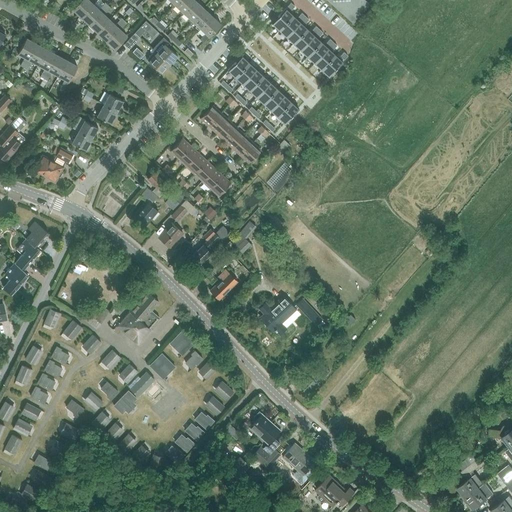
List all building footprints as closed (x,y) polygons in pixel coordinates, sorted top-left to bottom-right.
[(79,0),(72,9),(80,17),(93,3),(89,0),(79,0)] [(182,15),(184,13),(195,0),(180,0),(175,6),(180,10),(179,12),(182,15)] [(190,23),(192,21),(204,8),(195,0),(184,13),(189,18),(187,20),(190,23)] [(328,0),(335,6),(352,22),(371,0),(328,0)] [(80,17),(89,25),(107,5),(105,2),(99,9),(93,3),(80,17)] [(136,6),(142,12),(145,8),(139,3),(136,6)] [(89,25),(97,32),(109,20),(104,15),(111,7),(107,5),(89,25)] [(129,7),(125,12),(128,16),(133,11),(129,7)] [(199,31),(200,29),(212,16),(204,8),(192,21),(197,26),(195,27),(199,31)] [(286,8),(272,23),(279,30),(293,15),(286,8)] [(109,20),(97,32),(106,40),(124,20),(128,17),(125,14),(115,25),(109,20)] [(293,15),(279,30),(286,36),(300,22),(293,15)] [(150,19),(156,25),(159,21),(153,16),(150,19)] [(212,16),(200,29),(205,33),(200,39),(203,42),(221,24),(212,16)] [(124,20),(106,40),(114,48),(127,35),(121,30),(127,23),(124,20)] [(141,26),(152,36),(157,31),(145,20),(141,26)] [(159,21),(156,25),(162,30),(165,27),(159,21)] [(300,22),(286,36),(293,43),(307,28),(300,22)] [(307,28),(293,43),(300,50),(314,35),(307,28)] [(167,35),(173,40),(176,37),(170,32),(167,35)] [(128,49),(129,49),(140,37),(135,33),(124,44),(128,49)] [(314,35),(300,50),(307,56),(321,41),(314,35)] [(163,37),(152,49),(154,51),(156,52),(169,64),(177,55),(170,48),(168,47),(171,44),(163,37)] [(176,37),(173,40),(178,46),(181,42),(176,37)] [(26,38),(17,54),(24,58),(20,66),(23,67),(37,44),(26,38)] [(321,41),(307,56),(314,63),(328,48),(321,41)] [(37,44),(23,67),(27,69),(31,61),(38,65),(46,49),(37,44)] [(184,51),(190,56),(193,53),(187,48),(184,51)] [(328,48),(314,63),(321,69),(335,54),(328,48)] [(40,77),(44,79),(57,55),(46,49),(38,65),(45,68),(40,77)] [(169,64),(154,51),(150,56),(146,60),(161,73),(169,64)] [(335,54),(321,69),(328,76),(342,61),(335,54)] [(51,72),(58,76),(66,60),(57,55),(44,79),(47,80),(51,72)] [(241,55),(228,70),(235,77),(249,62),(241,55)] [(66,60),(58,76),(65,79),(60,88),(64,90),(65,87),(77,66),(66,60)] [(249,62),(235,77),(242,83),(256,69),(249,62)] [(256,69),(242,83),(249,90),(263,75),(256,69)] [(263,75),(249,90),(256,97),(270,82),(263,75)] [(115,82),(114,84),(112,88),(122,93),(125,88),(115,82)] [(270,82),(256,97),(263,103),(277,88),(270,82)] [(53,86),(49,93),(57,97),(61,91),(53,86)] [(82,87),(80,91),(86,94),(91,97),(93,93),(88,90),(82,87)] [(277,88),(263,103),(270,110),(284,95),(277,88)] [(91,97),(86,94),(80,91),(78,95),(89,101),(91,97)] [(0,98),(0,111),(0,112),(11,99),(4,93),(0,98)] [(109,93),(103,104),(117,112),(123,100),(109,93)] [(284,95),(270,110),(277,116),(291,102),(284,95)] [(232,100),(228,105),(232,109),(237,104),(232,100)] [(291,102),(277,116),(284,123),(298,108),(291,102)] [(50,111),(53,114),(60,106),(58,104),(57,103),(50,111)] [(117,112),(103,104),(97,116),(110,123),(117,112)] [(202,118),(210,125),(220,114),(213,106),(202,118)] [(57,110),(53,117),(66,124),(69,119),(63,116),(64,114),(57,110)] [(241,115),(244,118),(249,113),(245,110),(241,115)] [(210,125),(217,133),(228,121),(220,114),(210,125)] [(4,160),(6,161),(25,139),(16,131),(19,128),(20,129),(23,126),(23,122),(22,118),(19,115),(0,135),(0,141),(2,143),(0,145),(0,158),(2,160),(4,160)] [(66,124),(53,117),(50,121),(63,128),(66,124)] [(84,120),(78,131),(92,138),(98,127),(84,120)] [(217,133),(225,140),(236,128),(228,121),(217,133)] [(225,140),(233,147),(244,135),(236,128),(225,140)] [(264,129),(259,134),(264,138),(268,133),(264,129)] [(92,138),(78,131),(72,142),(85,150),(92,138)] [(233,147),(241,154),(252,142),(244,135),(233,147)] [(171,151),(179,158),(190,146),(182,139),(171,151)] [(274,150),(280,156),(290,145),(284,140),(280,144),(274,150)] [(252,142),(241,154),(249,161),(259,150),(252,142)] [(179,158),(187,165),(198,153),(190,146),(179,158)] [(53,161),(45,176),(55,182),(58,176),(60,177),(62,173),(60,172),(63,167),(63,166),(66,161),(68,163),(73,155),(65,151),(60,148),(56,154),(53,161)] [(187,165),(195,173),(206,161),(198,153),(187,165)] [(42,155),(34,170),(45,176),(53,161),(42,155)] [(296,169),(286,160),(266,183),(276,192),(296,169)] [(195,173),(203,180),(214,168),(206,161),(195,173)] [(171,166),(166,171),(171,175),(175,170),(171,166)] [(203,180),(211,187),(222,175),(214,168),(203,180)] [(148,179),(156,186),(152,191),(159,197),(163,193),(159,189),(165,183),(154,173),(148,179)] [(222,175),(211,187),(219,194),(229,183),(222,175)] [(187,181),(182,185),(186,189),(191,185),(187,181)] [(173,190),(167,197),(168,198),(176,205),(182,199),(185,196),(176,188),(173,191),(173,190)] [(148,197),(152,201),(157,196),(152,192),(148,197)] [(203,195),(198,200),(202,204),(207,199),(203,195)] [(150,205),(146,201),(134,215),(146,224),(158,211),(151,204),(150,205)] [(170,215),(177,221),(187,211),(180,204),(170,215)] [(207,209),(204,212),(211,219),(217,213),(210,206),(207,209)] [(10,217),(6,221),(15,229),(19,224),(10,217)] [(250,220),(243,227),(250,233),(257,226),(250,220)] [(31,232),(26,238),(36,247),(48,233),(34,221),(28,229),(31,232)] [(161,239),(170,247),(183,233),(172,223),(165,230),(168,232),(161,239)] [(229,232),(228,231),(223,226),(215,233),(211,229),(203,236),(208,242),(204,246),(203,245),(187,261),(195,269),(211,253),(207,249),(219,237),(221,240),(229,232)] [(251,243),(245,237),(239,232),(231,241),(236,246),(242,252),(251,243)] [(24,269),(37,254),(40,251),(36,247),(26,238),(16,249),(21,254),(15,262),(24,269)] [(230,241),(222,248),(225,251),(233,243),(230,241)] [(220,259),(226,266),(234,257),(228,251),(220,259)] [(10,278),(2,287),(11,294),(28,275),(14,263),(5,273),(10,278)] [(237,281),(226,269),(219,276),(222,279),(210,290),(219,299),(237,281)] [(120,330),(137,345),(151,330),(150,329),(153,326),(159,318),(151,311),(158,302),(146,291),(129,311),(130,312),(113,330),(117,333),(120,330)] [(293,306),(283,295),(270,308),(265,303),(259,308),(264,314),(260,318),(273,331),(275,329),(280,334),(286,329),(281,323),(296,309),(298,307),(316,326),(323,319),(302,298),(293,306)] [(93,305),(92,307),(87,303),(78,314),(96,328),(109,313),(99,305),(97,307),(96,305),(95,306),(93,305)] [(44,323),(55,328),(61,313),(50,308),(44,323)] [(350,314),(342,323),(347,327),(355,319),(350,314)] [(72,319),(63,332),(72,339),(82,327),(72,319)] [(169,343),(182,356),(195,342),(182,329),(169,343)] [(92,334),(81,345),(90,354),(101,342),(92,334)] [(24,359),(35,365),(43,351),(33,345),(24,359)] [(51,356),(65,364),(69,355),(61,350),(62,349),(56,346),(51,356)] [(112,349),(101,361),(110,369),(121,357),(112,349)] [(185,363),(192,370),(203,358),(195,350),(190,354),(192,356),(185,363)] [(149,366),(160,377),(172,366),(161,354),(149,366)] [(44,369),(58,377),(63,368),(54,364),(55,362),(49,359),(44,369)] [(209,360),(198,371),(206,379),(217,368),(209,360)] [(328,369),(320,362),(299,386),(306,392),(328,369)] [(118,375),(127,383),(138,371),(129,363),(118,375)] [(15,380),(27,385),(33,370),(21,365),(15,380)] [(37,383),(51,390),(55,381),(47,377),(47,375),(42,372),(37,383)] [(130,389),(139,398),(156,380),(147,372),(130,389)] [(233,391),(222,380),(214,389),(225,400),(233,391)] [(106,396),(111,400),(119,392),(107,381),(100,388),(108,395),(106,396)] [(29,396),(44,404),(48,395),(40,390),(40,389),(35,386),(29,396)] [(128,390),(113,405),(122,413),(125,410),(128,413),(136,404),(133,401),(137,398),(128,390)] [(103,402),(91,391),(83,400),(95,410),(103,402)] [(224,406),(212,395),(204,404),(216,415),(224,406)] [(72,414),(77,418),(84,408),(72,399),(66,407),(73,413),(72,414)] [(0,409),(0,416),(7,421),(15,407),(5,401),(0,409)] [(21,413),(34,420),(40,409),(26,402),(21,413)] [(102,411),(91,423),(100,431),(111,420),(102,411)] [(194,419),(206,430),(214,421),(210,417),(209,418),(201,411),(194,419)] [(249,427),(268,444),(280,430),(262,414),(249,427)] [(12,429),(27,436),(32,425),(18,417),(12,429)] [(115,422),(104,434),(113,443),(124,431),(115,422)] [(66,423),(60,433),(74,441),(80,431),(66,423)] [(185,430),(196,441),(204,432),(200,428),(199,429),(191,423),(185,430)] [(489,428),(488,435),(502,437),(510,447),(511,445),(511,426),(508,424),(503,425),(500,430),(489,428)] [(228,428),(225,430),(236,440),(240,435),(230,425),(228,428)] [(12,434),(4,448),(15,454),(22,439),(12,434)] [(128,434),(118,445),(127,454),(138,442),(128,434)] [(175,442),(187,452),(194,443),(190,439),(189,441),(181,434),(175,442)] [(265,446),(263,448),(260,446),(252,454),(260,463),(266,457),(267,457),(280,443),(275,439),(269,445),(268,446),(266,447),(265,446)] [(56,440),(50,450),(64,459),(70,449),(56,440)] [(283,457),(303,475),(315,461),(295,443),(283,457)] [(165,453),(177,464),(185,455),(178,449),(176,450),(171,445),(165,453)] [(140,466),(150,453),(142,446),(131,457),(140,466)] [(262,464),(267,468),(280,454),(275,450),(262,464)] [(33,462),(47,470),(53,460),(48,457),(47,459),(38,454),(33,462)] [(160,473),(164,458),(153,455),(148,470),(160,473)] [(220,473),(233,485),(249,466),(240,457),(233,465),(230,462),(220,473)] [(471,464),(461,472),(465,477),(467,480),(475,474),(473,471),(481,464),(477,459),(471,464)] [(244,476),(254,485),(266,472),(255,463),(244,476)] [(500,477),(501,478),(511,469),(511,468),(509,464),(497,473),(500,477)] [(511,469),(501,478),(505,483),(511,477),(511,469)] [(38,470),(32,480),(46,488),(52,478),(38,470)] [(464,499),(479,487),(483,484),(475,473),(475,474),(467,480),(457,487),(462,494),(460,494),(464,499)] [(317,499),(318,500),(320,502),(322,503),(323,502),(325,500),(332,506),(337,501),(342,506),(355,492),(350,487),(347,490),(330,474),(315,490),(320,495),(318,497),(317,499)] [(27,483),(20,494),(34,502),(41,491),(27,483)] [(479,487),(464,499),(467,503),(468,502),(473,508),(487,498),(493,493),(485,483),(483,484),(479,487)] [(7,507),(16,511),(22,511),(27,505),(22,502),(21,503),(12,498),(7,507)] [(508,511),(511,510),(511,508),(505,499),(491,510),(492,511),(508,511)] [(378,511),(374,508),(372,510),(364,503),(355,511),(378,511)]
